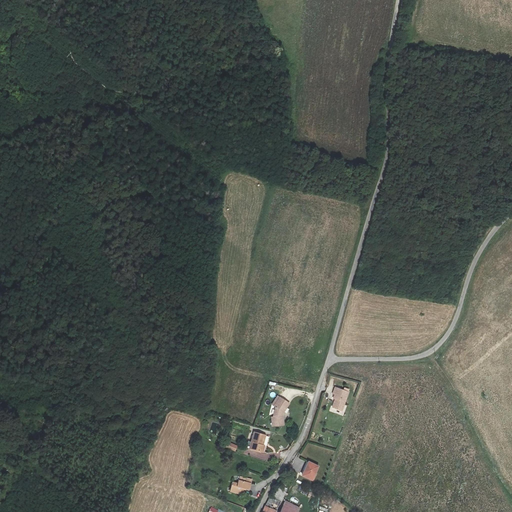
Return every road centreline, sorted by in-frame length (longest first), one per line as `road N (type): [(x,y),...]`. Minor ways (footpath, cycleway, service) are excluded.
road 1 (track): [(70,0),(77,64),(131,97),(129,148),(148,190),(140,200),(90,211),(46,233),(0,274)]
road 2 (unclassified): [(328,359),(388,139),(397,0)]
road 3 (unclassified): [(511,212),(475,258),(454,323),(433,350),(411,358),(328,359)]
road 4 (unclassified): [(328,359),(305,429),(258,511)]
road 5 (track): [(511,494),(428,353)]
